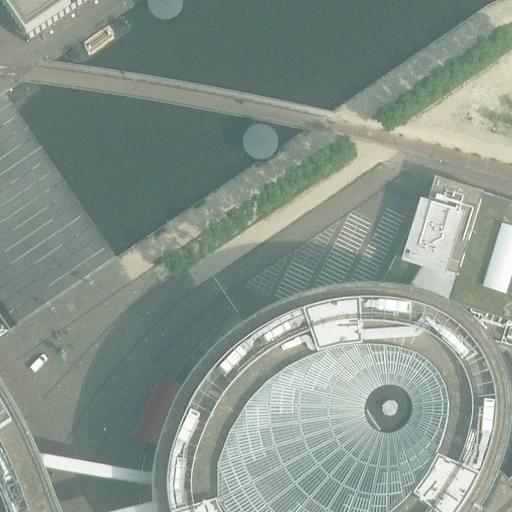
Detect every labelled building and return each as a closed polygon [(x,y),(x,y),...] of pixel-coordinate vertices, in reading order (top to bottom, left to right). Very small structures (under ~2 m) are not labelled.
[(0,0),(0,4),(11,21),(41,0),(0,0)] [(41,0),(11,21),(28,45),(94,0),(41,0)] [(156,18),(160,21),(165,22),(170,21),(174,19),(177,15),(179,11),(180,7),(179,2),(177,0),(153,0),(151,5),(151,10),(153,14),(156,18)] [(252,156),(256,159),(261,160),(266,160),(270,158),(274,155),(276,151),(277,146),(276,142),(274,137),(271,134),(267,132),(262,131),(257,132),(253,134),(250,138),(248,142),(248,147),(249,152),(252,156)] [(511,511),(511,204),(435,181),(430,196),(426,207),(421,206),(385,277),(383,281),(382,283),(383,284),(388,285),(387,291),(388,291),(387,299),(374,298),(369,298),(351,299),(332,301),(314,305),(309,307),(292,313),(275,320),(259,329),(251,334),(249,335),(234,346),(221,359),(208,372),(196,386),(189,397),(182,409),(174,427),(168,445),(162,463),(160,475),(159,479),(159,482),(158,489),(158,497),(158,505),(159,509),(159,511),(511,511)] [(0,511),(60,511),(58,507),(45,473),(40,461),(36,453),(29,438),(22,424),(9,401),(0,386),(0,511)] [(158,489),(159,479),(40,461),(45,473),(148,488),(158,489)]
